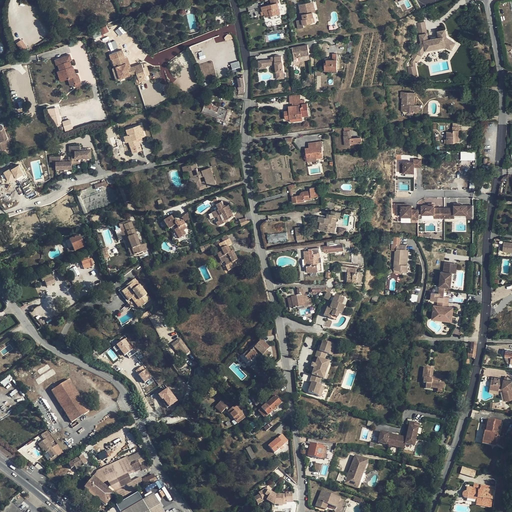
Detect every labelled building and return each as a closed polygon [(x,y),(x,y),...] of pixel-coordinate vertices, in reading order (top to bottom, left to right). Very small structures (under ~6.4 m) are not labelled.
[(270,0),(272,4),(262,7),(263,11),(264,11),(265,14),(262,15),(263,17),(263,20),(266,19),(266,16),(271,15),(280,13),(281,16),(287,14),(285,6),(279,8),(278,3),(279,2),(278,0),(270,0)] [(308,3),(299,5),(301,11),(302,11),(303,19),(302,19),(297,20),(298,28),(304,27),(303,24),(312,22),(312,18),(314,17),(313,12),(311,6),(309,7),(308,3)] [(420,34),(427,33),(425,21),(417,23),(420,34)] [(106,26),(91,33),(94,38),(109,31),(106,26)] [(118,36),(125,32),(122,27),(115,30),(118,36)] [(445,29),(438,31),(439,38),(438,38),(438,37),(428,39),(427,33),(420,34),(421,42),(411,57),(413,58),(416,60),(418,61),(425,50),(445,46),(444,46),(445,45),(452,49),(456,42),(447,37),(445,29)] [(403,33),(395,32),(394,41),(403,41),(403,33)] [(16,43),(21,51),(27,47),(21,39),(16,43)] [(107,43),(111,51),(118,48),(115,40),(107,43)] [(308,45),(292,47),(293,53),(296,52),(296,57),(309,54),(308,45)] [(122,50),(112,53),(114,58),(112,58),(112,59),(115,67),(116,67),(120,78),(132,74),(130,67),(128,68),(126,63),(125,63),(124,58),(125,58),(122,50)] [(333,59),(326,59),(326,62),(327,64),(325,64),(325,66),(325,70),(333,70),(333,71),(337,71),(337,70),(337,59),(336,53),(332,53),(333,59)] [(70,54),(57,59),(58,64),(60,70),(61,70),(65,80),(68,78),(71,85),(74,84),(75,86),(80,85),(79,82),(81,82),(78,74),(76,75),(74,76),(71,67),(72,66),(70,61),(72,60),(70,54)] [(275,57),(271,57),(272,59),(272,62),(275,62),(276,69),(278,69),(279,78),(284,78),(282,56),(279,56),(275,57)] [(268,60),(259,61),(259,68),(266,67),(266,65),(268,65),(268,60)] [(142,64),(134,66),(136,72),(138,78),(139,78),(140,81),(145,79),(144,76),(146,76),(142,64)] [(418,76),(415,65),(412,66),(408,67),(410,78),(418,76)] [(242,77),(238,78),(239,86),(238,86),(234,87),(235,92),(239,92),(239,93),(244,92),(245,85),(244,77),(243,75),(241,75),(242,77)] [(415,92),(401,92),(401,98),(402,98),(402,108),(407,109),(407,111),(415,112),(417,112),(418,104),(414,104),(413,104),(413,103),(414,103),(415,92)] [(300,97),(289,98),(290,103),(292,103),(295,102),(295,105),(293,105),(289,106),(289,110),(287,111),(287,113),(285,113),(286,119),(290,118),(302,117),(302,116),(309,115),(307,103),(305,103),(304,99),(301,100),(300,97)] [(206,101),(202,111),(225,119),(228,110),(229,111),(230,110),(227,109),(227,110),(223,109),(223,110),(221,109),(221,108),(213,105),(213,104),(206,101)] [(58,107),(47,109),(51,115),(59,113),(58,107)] [(74,128),(71,119),(61,122),(64,131),(74,128)] [(8,139),(4,127),(4,126),(4,125),(3,125),(3,124),(3,123),(2,123),(1,122),(0,122),(0,148),(0,150),(11,147),(8,139)] [(141,124),(126,129),(128,134),(124,136),(126,142),(129,141),(133,153),(142,150),(139,140),(138,138),(142,137),(145,136),(141,124)] [(344,131),(344,136),(345,145),(351,144),(351,143),(362,142),(364,142),(364,137),(362,138),(362,137),(361,136),(351,137),(350,138),(350,135),(351,135),(351,130),(344,131)] [(453,132),(446,132),(447,139),(449,139),(449,143),(456,143),(456,141),(459,141),(458,130),(453,130),(453,132)] [(322,141),(316,142),(316,146),(309,148),(305,148),(307,158),(307,161),(308,165),(314,165),(314,164),(313,157),(316,157),(316,158),(317,158),(323,157),(322,146),(323,146),(322,141)] [(81,160),(91,160),(91,150),(80,150),(80,145),(73,145),(73,151),(73,153),(72,153),(72,161),(81,160)] [(475,160),(475,152),(460,152),(460,160),(475,160)] [(57,171),(72,170),(72,163),(72,161),(72,160),(62,161),(61,156),(54,156),(54,161),(54,164),(56,164),(57,171)] [(217,158),(210,161),(212,167),(219,165),(217,158)] [(414,162),(403,162),(403,165),(400,165),(400,173),(414,172),(414,167),(421,167),(421,159),(414,159),(414,162)] [(192,174),(191,176),(192,177),(191,180),(197,184),(200,186),(201,189),(216,184),(215,184),(214,180),(215,179),(213,174),(212,174),(211,170),(212,170),(211,167),(202,170),(202,171),(199,172),(198,171),(197,168),(195,162),(189,164),(191,170),(192,174)] [(19,165),(3,172),(8,183),(24,175),(19,165)] [(315,187),(310,188),(310,190),(303,191),(302,192),(301,192),(301,193),(300,194),(300,195),(296,195),(294,196),(292,196),(292,199),(296,199),(296,202),(305,201),(304,200),(312,199),(311,197),(315,197),(315,195),(315,191),(315,187)] [(219,202),(217,203),(219,208),(213,211),(215,216),(217,215),(219,220),(221,223),(228,220),(227,218),(234,215),(233,213),(229,204),(226,205),(225,204),(224,204),(222,201),(219,202)] [(401,204),(396,204),(396,214),(401,214),(401,217),(412,216),(412,219),(418,219),(418,214),(422,214),(434,214),(434,218),(444,218),(454,218),(454,214),(467,214),(467,205),(460,205),(454,205),(454,208),(444,208),(434,208),(434,205),(428,205),(422,206),(418,206),(418,209),(412,209),(411,206),(407,206),(401,206),(401,204)] [(341,212),(332,211),(331,213),(328,213),(327,217),(319,216),(318,221),(320,221),(319,230),(332,232),(333,226),(335,227),(337,217),(340,218),(341,212)] [(356,211),(351,211),(351,212),(351,213),(351,215),(348,226),(348,231),(354,229),(355,215),(356,211)] [(188,212),(181,218),(182,218),(183,218),(184,219),(185,220),(185,221),(190,220),(188,212)] [(171,216),(163,220),(169,229),(170,228),(172,231),(172,235),(173,241),(172,244),(175,246),(176,247),(178,244),(179,239),(185,235),(183,231),(186,229),(184,225),(184,224),(182,221),(179,223),(179,222),(178,222),(178,221),(177,221),(176,221),(175,221),(174,222),(171,216)] [(130,220),(126,221),(127,223),(123,225),(126,232),(128,237),(127,238),(129,243),(134,255),(143,252),(140,245),(139,245),(135,235),(135,234),(130,220)] [(123,225),(118,224),(122,234),(126,232),(123,225)] [(268,234),(269,243),(287,241),(286,232),(268,234)] [(80,235),(69,240),(72,246),(74,250),(74,251),(85,246),(80,235)] [(223,242),(219,244),(222,251),(217,254),(220,258),(223,257),(225,262),(227,265),(226,266),(228,271),(241,265),(239,259),(237,260),(233,251),(231,253),(228,246),(231,244),(229,239),(223,242)] [(511,242),(504,242),(503,251),(511,251),(511,242)] [(147,243),(140,245),(143,252),(149,249),(147,243)] [(406,245),(397,244),(396,248),(396,251),(395,251),(393,270),(394,270),(401,270),(400,271),(401,271),(407,272),(408,265),(407,265),(405,264),(406,249),(406,245)] [(319,248),(308,249),(308,250),(304,251),(305,260),(303,260),(303,265),(305,265),(305,272),(307,271),(318,270),(322,270),(321,262),(319,263),(319,258),(321,258),(320,253),(319,248)] [(84,269),(94,265),(92,257),(81,261),(84,269)] [(450,287),(452,273),(453,263),(445,263),(443,272),(441,272),(439,286),(438,293),(431,292),(430,299),(436,300),(436,304),(433,304),(430,318),(450,321),(453,307),(447,306),(447,302),(448,302),(449,297),(443,296),(445,286),(450,287)] [(75,266),(68,269),(72,278),(79,274),(75,266)] [(357,268),(348,267),(347,282),(353,282),(353,281),(357,282),(357,283),(361,284),(361,280),(362,274),(362,272),(356,271),(357,268)] [(53,275),(44,279),(47,286),(56,282),(53,275)] [(135,279),(120,290),(121,292),(136,281),(135,279)] [(136,281),(121,292),(128,301),(131,299),(139,309),(151,299),(136,281)] [(297,290),(298,296),(291,297),(291,298),(293,307),(293,308),(303,306),(304,307),(312,305),(311,299),(307,299),(307,296),(304,297),(304,295),(303,289),(302,289),(297,290)] [(121,292),(120,290),(119,291),(127,302),(128,301),(121,292)] [(323,298),(329,301),(330,300),(330,301),(332,296),(333,294),(329,293),(326,292),(323,298)] [(374,293),(372,293),(370,298),(369,300),(377,302),(378,298),(373,297),(374,293)] [(344,299),(335,295),(334,297),(332,296),(330,301),(332,302),(329,308),(327,307),(324,315),(330,318),(331,316),(337,318),(339,313),(342,306),(341,305),(344,299)] [(139,309),(131,299),(128,301),(127,302),(135,312),(139,309)] [(87,340),(73,334),(71,339),(85,345),(87,340)] [(180,338),(171,345),(175,349),(178,346),(182,351),(185,356),(190,352),(180,338)] [(136,353),(125,340),(114,348),(117,351),(121,349),(125,356),(128,354),(130,357),(136,353)] [(247,352),(243,355),(245,357),(249,362),(259,352),(267,360),(271,355),(266,351),(269,348),(261,340),(254,348),(250,352),(249,353),(247,352)] [(333,356),(337,346),(324,341),(322,347),(320,346),(316,357),(318,358),(326,360),(328,354),(333,356)] [(477,343),(471,342),(470,354),(468,354),(468,358),(475,358),(475,355),(477,343)] [(326,360),(318,358),(312,375),(323,379),(324,379),(330,362),(326,360)] [(152,378),(143,366),(137,371),(146,383),(152,378)] [(283,371),(279,367),(272,372),(276,376),(283,371)] [(433,368),(424,367),(423,378),(424,378),(423,383),(426,383),(426,388),(431,388),(431,386),(444,388),(445,377),(439,376),(439,377),(438,377),(432,376),(433,368)] [(0,382),(3,386),(13,379),(9,375),(0,382)] [(323,379),(312,375),(310,382),(312,383),(320,385),(323,379)] [(504,379),(494,378),(494,380),(491,379),(490,389),(499,390),(500,387),(502,388),(503,391),(505,401),(511,399),(511,387),(511,385),(511,382),(511,380),(507,380),(504,379)] [(69,380),(51,391),(71,423),(90,411),(69,380)] [(322,397),(325,387),(320,385),(312,383),(309,392),(322,397)] [(160,399),(166,408),(177,401),(169,387),(158,393),(161,398),(160,399)] [(272,395),(273,397),(275,396),(276,396),(281,392),(278,389),(272,395)] [(249,394),(249,396),(254,403),(258,400),(252,392),(249,394)] [(268,407),(262,413),(266,417),(282,403),(276,396),(275,396),(273,397),(266,404),(268,407)] [(221,401),(215,407),(221,413),(225,409),(227,407),(221,401)] [(230,410),(228,411),(235,420),(237,423),(238,423),(245,417),(236,405),(230,410)] [(501,422),(488,419),(487,424),(485,432),(484,431),(483,431),(483,436),(482,441),(496,444),(498,434),(501,422)] [(419,423),(410,421),(406,438),(380,432),(378,443),(404,449),(405,444),(414,446),(419,423)] [(48,432),(41,436),(44,440),(46,439),(48,443),(53,440),(48,432)] [(278,437),(284,445),(288,442),(282,434),(278,437)] [(278,437),(268,445),(274,453),(284,445),(278,437)] [(44,440),(38,445),(43,451),(44,451),(46,453),(47,452),(51,457),(49,459),(50,461),(54,459),(53,458),(56,456),(57,457),(63,453),(57,445),(52,448),(48,443),(46,439),(44,440)] [(17,451),(42,472),(46,468),(28,453),(28,452),(28,451),(30,450),(37,444),(33,440),(17,451)] [(323,446),(310,444),(307,456),(320,459),(324,460),(327,447),(323,446)] [(106,451),(98,453),(100,460),(108,457),(106,451)] [(99,471),(93,478),(98,482),(106,473),(117,493),(122,490),(125,496),(157,481),(153,474),(142,479),(141,476),(131,481),(128,473),(138,468),(135,462),(138,461),(142,471),(150,467),(148,463),(149,462),(145,454),(143,455),(141,452),(99,471)] [(82,455),(68,464),(71,469),(74,467),(76,470),(87,463),(82,455)] [(367,460),(355,455),(350,469),(352,470),(351,474),(361,477),(367,460)] [(284,471),(278,466),(274,471),(279,476),(284,471)] [(476,471),(462,467),(460,473),(474,477),(476,471)] [(340,472),(336,480),(345,484),(348,475),(340,472)] [(360,480),(348,475),(345,484),(357,488),(360,480)] [(93,478),(84,487),(91,493),(91,494),(91,495),(92,496),(93,496),(94,495),(105,505),(114,495),(98,482),(93,478)] [(465,498),(476,499),(476,505),(491,507),(492,500),(494,491),(480,489),(480,485),(474,484),(473,487),(473,489),(467,488),(466,492),(465,492),(464,492),(463,492),(463,494),(462,495),(463,496),(463,497),(465,498)] [(260,495),(254,498),(258,505),(264,501),(263,499),(265,498),(267,499),(266,500),(272,504),(272,500),(275,501),(276,495),(268,490),(267,488),(259,493),(260,495)] [(340,498),(324,491),(322,496),(320,495),(315,506),(323,509),(325,503),(328,504),(336,508),(340,498)] [(283,495),(276,495),(275,501),(272,500),(272,504),(274,505),(283,505),(286,505),(286,503),(292,502),(292,493),(285,493),(286,495),(286,496),(283,497),(283,495)] [(148,511),(142,501),(123,511),(148,511)] [(21,511),(10,502),(1,511),(21,511)]
